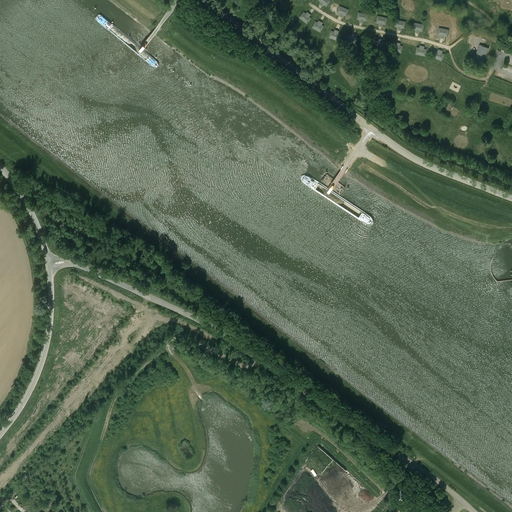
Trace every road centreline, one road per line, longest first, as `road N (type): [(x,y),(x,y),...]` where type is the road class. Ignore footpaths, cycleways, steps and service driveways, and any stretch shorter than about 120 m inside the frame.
road 1 (unclassified): [(473,511),(194,316),(68,259),(45,261)]
road 2 (unclassified): [(511,198),(405,153),(200,0)]
road 3 (tertiary): [(0,431),(30,386),(45,342),(45,261)]
